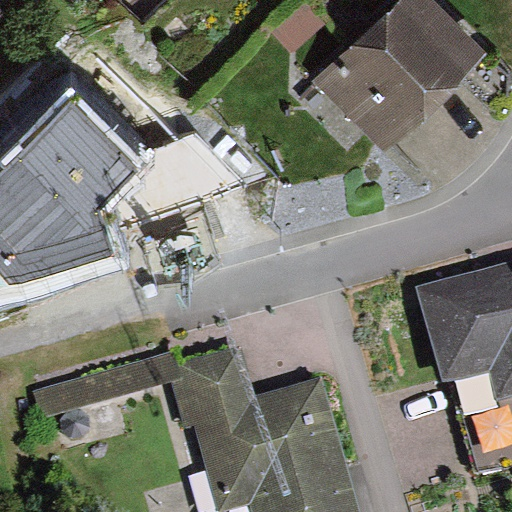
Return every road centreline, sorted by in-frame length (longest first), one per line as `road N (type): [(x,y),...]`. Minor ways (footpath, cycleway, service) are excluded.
road 1 (residential): [(387,511),(316,267)]
road 2 (residential): [(316,267),(511,209)]
road 3 (track): [(0,343),(165,306)]
road 4 (residential): [(165,306),(316,267)]
